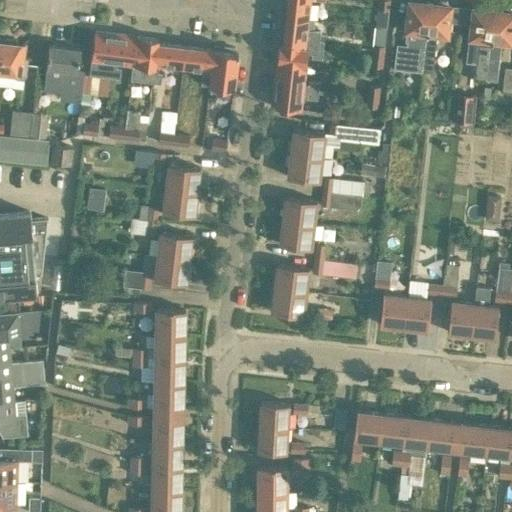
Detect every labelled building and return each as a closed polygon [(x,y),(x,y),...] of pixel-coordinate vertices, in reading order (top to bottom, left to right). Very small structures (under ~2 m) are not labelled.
[(287,0),(286,14),(306,17),(308,0),(287,0)] [(377,0),(377,9),(388,10),(389,0),(377,0)] [(394,68),(422,69),(425,46),(430,1),(420,0),(409,0),(406,27),(405,39),(407,39),(406,44),(397,43),(394,68)] [(450,3),(430,1),(425,46),(422,69),(432,69),(436,31),(447,32),(450,3)] [(475,77),(485,78),(488,53),(493,8),(473,6),(470,34),(480,35),(475,77)] [(511,18),(511,10),(493,8),(488,53),(485,78),(497,80),(501,38),(510,39),(511,18)] [(305,30),(306,17),(286,14),(283,44),(323,48),(324,41),(319,40),(320,32),(305,30)] [(95,29),(90,67),(89,74),(110,76),(116,31),(95,29)] [(132,65),(136,34),(116,31),(110,76),(120,77),(121,66),(117,66),(117,63),(132,65)] [(151,81),(156,41),(156,36),(136,34),(132,65),(130,79),(151,81)] [(24,42),(3,39),(0,63),(0,68),(25,71),(26,57),(22,57),(24,42)] [(185,45),(156,41),(151,81),(160,82),(162,72),(158,71),(158,63),(182,66),(185,45)] [(84,70),(77,69),(80,47),(48,43),(46,65),(48,65),(45,89),(61,91),(61,97),(80,100),(84,70)] [(323,48),(283,44),(278,43),(275,63),(304,66),(306,53),(312,54),(312,58),(322,59),(323,48)] [(372,44),(371,55),(383,56),(384,45),(375,44),(372,44)] [(210,79),(214,48),(185,45),(182,66),(203,68),(201,83),(210,84),(210,83),(210,79)] [(214,48),(210,79),(210,83),(233,86),(238,49),(215,46),(215,48),(214,48)] [(371,55),(370,65),(382,66),(383,56),(371,55)] [(302,82),(304,66),(275,63),(273,83),(318,88),(319,81),(308,79),(308,82),(302,82)] [(502,90),(511,91),(511,66),(505,66),(502,90)] [(318,88),(273,83),(270,104),(299,108),(301,97),(317,99),(318,88)] [(368,84),(367,95),(378,96),(380,85),(368,84)] [(476,94),(454,92),(452,119),(474,121),(476,94)] [(367,95),(365,106),(377,107),(378,96),(367,95)] [(31,110),(13,108),(10,133),(29,135),(31,110)] [(163,127),(176,128),(177,110),(164,109),(163,127)] [(48,114),(34,112),(31,136),(45,137),(48,114)] [(82,132),(97,134),(99,122),(84,120),(82,132)] [(0,158),(47,163),(49,138),(0,132),(0,131),(3,132),(4,123),(0,122),(0,158)] [(292,128),(289,152),(321,156),(322,143),(339,145),(340,138),(369,142),(370,126),(329,122),(328,132),(324,131),(324,132),(292,128)] [(108,135),(108,136),(124,138),(125,125),(110,123),(108,135)] [(125,125),(124,138),(139,139),(140,127),(125,125)] [(159,141),(158,142),(173,144),(175,132),(174,131),(160,129),(159,141)] [(175,132),(173,144),(188,146),(188,145),(190,134),(175,132)] [(226,149),(227,139),(212,137),(211,148),(226,149)] [(72,145),(54,143),(52,161),(70,163),(72,145)] [(155,150),(153,165),(164,167),(166,152),(155,150)] [(321,156),(289,152),(286,175),(318,179),(321,156)] [(167,162),(164,186),(196,189),(199,166),(167,162)] [(323,175),(322,190),(362,194),(364,180),(323,175)] [(93,183),(89,205),(106,208),(110,186),(93,183)] [(193,213),(196,189),(164,186),(161,209),(193,213)] [(322,190),(320,205),(360,209),(362,194),(322,190)] [(504,218),(505,191),(490,191),(489,218),(504,218)] [(284,196),(281,219),(313,223),(316,199),(284,196)] [(149,204),(147,218),(157,220),(159,205),(149,204)] [(31,218),(31,211),(0,213),(0,295),(37,293),(36,271),(42,270),(48,217),(31,218)] [(145,233),(156,234),(157,220),(147,218),(145,233)] [(310,247),(313,223),(281,219),(278,243),(310,247)] [(159,230),(157,254),(188,257),(190,234),(159,230)] [(316,242),(314,257),(325,259),(326,244),(316,242)] [(185,281),(188,257),(157,254),(154,277),(185,281)] [(314,257),(312,272),(355,277),(357,262),(325,259),(314,257)] [(403,325),(406,293),(395,292),(397,277),(390,276),(392,262),(377,260),(374,287),(389,288),(389,291),(383,291),(379,322),(403,325)] [(276,263),(273,287),(305,291),(308,267),(276,263)] [(511,267),(498,266),(494,300),(509,302),(511,284),(511,273),(511,267)] [(123,293),(139,295),(140,287),(150,289),(152,271),(125,267),(123,285),(124,285),(123,293)] [(429,271),(426,292),(441,293),(443,273),(442,273),(442,272),(429,271)] [(443,273),(441,293),(456,295),(457,285),(456,285),(457,275),(443,273)] [(476,284),(475,301),(471,333),(495,335),(499,304),(487,302),(489,285),(476,284)] [(302,314),(305,291),(273,287),(270,310),(302,314)] [(406,293),(403,325),(426,328),(430,296),(406,293)] [(447,330),(471,333),(475,301),(451,298),(447,330)] [(153,301),(133,300),(133,310),(152,310),(153,301)] [(155,306),(154,331),(184,332),(184,307),(155,306)] [(332,309),(318,307),(317,316),(332,317),(332,309)] [(0,347),(10,346),(9,332),(19,331),(18,310),(0,312),(0,347)] [(133,347),(133,355),(183,356),(184,332),(154,331),(154,347),(133,347)] [(10,346),(0,347),(0,373),(34,370),(43,370),(42,357),(33,358),(11,360),(10,346)] [(133,355),(133,365),(147,365),(147,366),(154,365),(153,380),(182,381),(183,356),(133,355)] [(34,370),(0,373),(0,400),(13,399),(12,385),(44,382),(43,370),(34,370)] [(182,406),(182,381),(153,380),(153,405),(182,406)] [(147,397),(128,397),(127,406),(147,406),(147,397)] [(25,398),(13,399),(0,400),(0,423),(1,423),(2,436),(28,434),(25,398)] [(260,400),(259,424),(286,426),(288,402),(260,400)] [(307,412),(308,403),(293,402),(293,411),(307,412)] [(347,407),(335,406),(333,426),(345,427),(347,407)] [(378,439),(381,412),(356,409),(353,436),(378,439)] [(405,415),(381,412),(378,439),(402,442),(405,415)] [(146,414),(127,414),(127,423),(146,423),(146,414)] [(152,414),(152,439),(181,440),(181,415),(152,414)] [(402,447),(400,464),(409,465),(410,453),(413,453),(414,443),(427,445),(430,418),(405,415),(402,442),(402,447)] [(430,418),(427,445),(452,448),(455,420),(430,418)] [(485,451),(488,424),(464,421),(460,448),(485,451)] [(286,426),(259,424),(257,448),(285,450),(286,426)] [(511,426),(488,424),(485,451),(509,454),(511,430),(511,426)] [(130,463),(145,463),(151,464),(180,464),(181,440),(152,439),(151,455),(130,454),(130,463)] [(305,441),(291,440),(290,451),(305,452),(305,441)] [(353,440),(351,457),(359,458),(361,441),(353,440)] [(0,480),(17,481),(18,459),(42,459),(43,447),(4,446),(4,458),(0,457),(0,480)] [(393,450),(391,463),(400,464),(402,447),(393,446),(393,450)] [(451,455),(442,454),(440,472),(449,473),(451,455)] [(468,457),(459,456),(457,474),(466,475),(468,457)] [(310,457),(291,457),(291,466),(310,466),(310,457)] [(508,462),(500,461),(498,477),(506,477),(508,462)] [(180,464),(151,464),(145,463),(130,463),(130,472),(151,473),(151,488),(180,489),(180,464)] [(257,465),(257,490),(286,490),(286,465),(257,465)] [(403,467),(403,480),(423,481),(424,468),(403,467)] [(0,501),(16,503),(17,481),(0,480),(0,501)] [(179,511),(180,489),(151,488),(150,511),(179,511)] [(285,511),(286,490),(257,490),(256,511),(285,511)] [(0,511),(15,511),(16,503),(0,501),(0,511)] [(28,503),(28,511),(40,511),(40,503),(28,503)]
